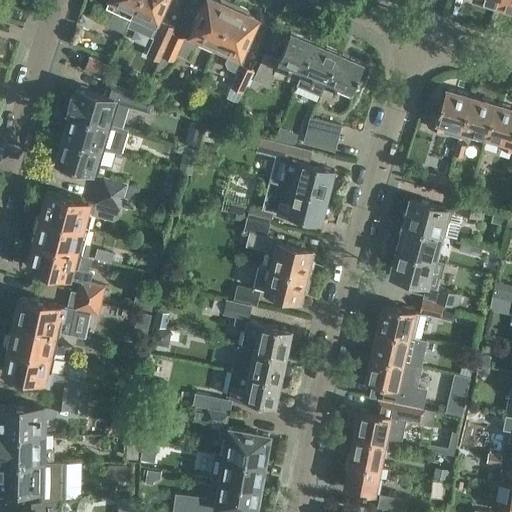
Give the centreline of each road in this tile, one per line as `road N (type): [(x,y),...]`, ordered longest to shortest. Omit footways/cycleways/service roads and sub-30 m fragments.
road 1 (residential): [(299,511),(314,405),(414,33)]
road 2 (residential): [(0,219),(64,0)]
